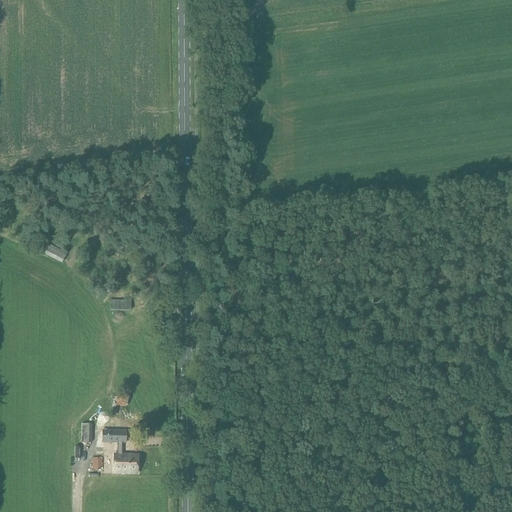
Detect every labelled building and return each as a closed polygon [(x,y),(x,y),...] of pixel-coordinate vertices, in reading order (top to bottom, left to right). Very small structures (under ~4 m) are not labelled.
[(49,244),(44,254),(61,263),(66,253),(49,244)] [(131,300),(113,301),(113,312),(131,311),(131,300)] [(108,392),(107,407),(136,408),(136,393),(108,392)] [(126,442),(126,431),(108,431),(108,442),(118,442),(122,442),(126,442)] [(114,454),(114,473),(137,474),(138,455),(132,455),(132,453),(127,453),(127,455),(122,455),(122,442),(118,442),(117,454),(114,454)]
